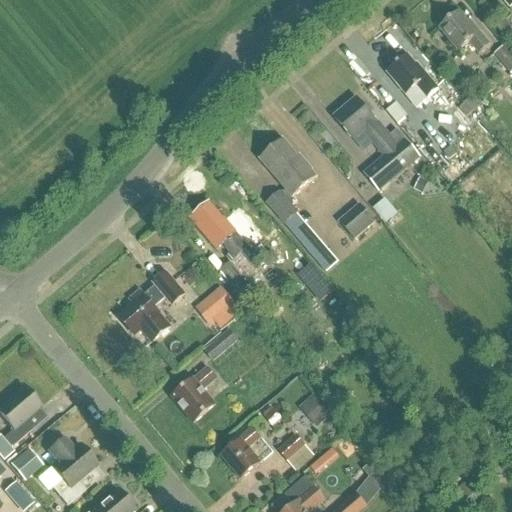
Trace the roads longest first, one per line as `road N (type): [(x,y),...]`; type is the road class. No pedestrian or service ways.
road 1 (unclassified): [(9,296),(156,164),(227,68),(307,0)]
road 2 (residential): [(190,511),(9,296)]
